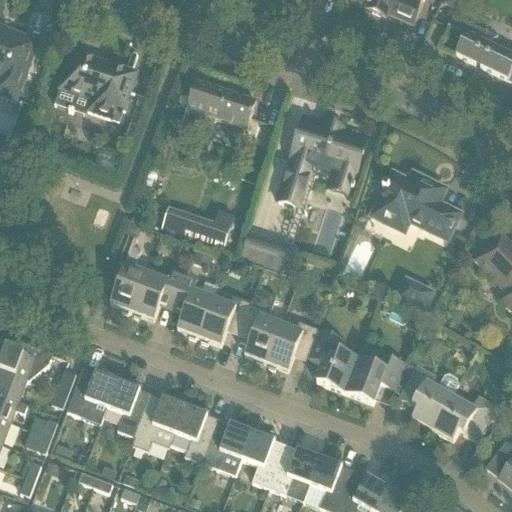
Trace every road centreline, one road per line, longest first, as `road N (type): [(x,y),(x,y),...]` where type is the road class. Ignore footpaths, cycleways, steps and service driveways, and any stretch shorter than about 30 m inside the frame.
road 1 (residential): [(0,302),(392,448),(488,511)]
road 2 (residential): [(110,0),(385,91),(511,155)]
